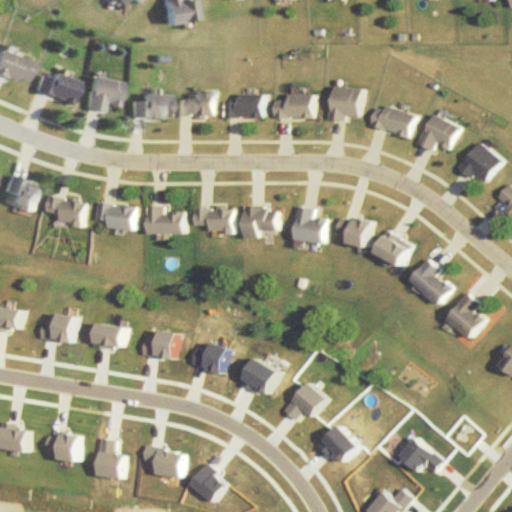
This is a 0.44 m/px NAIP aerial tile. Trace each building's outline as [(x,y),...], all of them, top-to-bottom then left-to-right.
[(136,8),(142,0),(106,0),(122,11),(128,2),(136,8)] [(166,30),(195,25),(192,4),(178,7),(176,0),(162,0),(161,0),(166,30)] [(0,81),(22,90),(31,67),(0,55),(0,81)] [(70,109),(76,85),(44,78),(38,101),(70,109)] [(120,87),(91,81),(83,114),(100,118),(102,109),(115,112),(120,87)] [(362,125),(363,93),(334,92),(332,123),(362,125)] [(192,97),(192,103),(178,103),(178,121),(217,121),(217,97),(192,97)] [(316,123),(316,100),(277,100),(277,123),(316,123)] [(169,101),(131,101),(131,123),(169,123),(169,101)] [(266,123),(266,101),(227,101),(227,123),(266,123)] [(411,144),(418,121),(380,109),(372,132),(411,144)] [(420,149),(435,157),(440,148),(451,154),(462,133),(436,118),(420,149)] [(490,190),(504,162),(477,148),(463,176),(490,190)] [(0,202),(33,217),(43,196),(7,180),(0,196),(0,202)] [(91,208),(53,200),(48,223),(87,231),(91,208)] [(139,236),(142,212),(103,207),(100,230),(139,236)] [(191,218),(170,218),(170,211),(153,211),(153,239),(191,239),(191,218)] [(319,223),(320,214),(303,211),(299,245),(329,249),(332,224),(319,223)] [(249,212),(249,243),(265,243),(265,237),(283,237),(283,212),(249,212)] [(239,237),(239,213),(201,213),(201,237),(239,237)] [(446,277),(432,265),(414,284),(442,310),(457,293),(443,280),(446,277)] [(472,344),(489,325),(480,316),(484,311),(472,299),(450,323),(472,344)]
